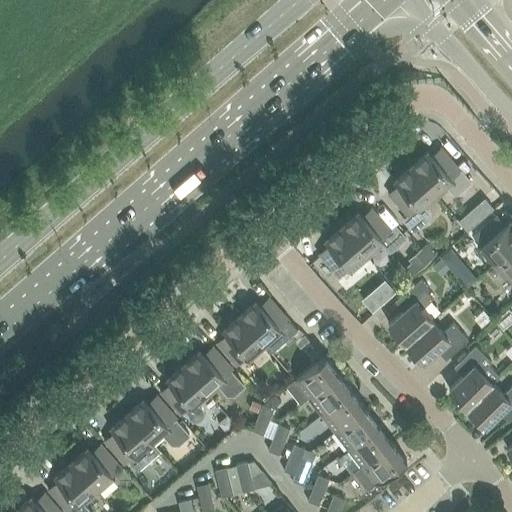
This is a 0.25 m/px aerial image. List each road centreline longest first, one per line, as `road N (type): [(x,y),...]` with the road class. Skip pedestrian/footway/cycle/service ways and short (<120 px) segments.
road 1 (secondary): [(0,341),(387,0)]
road 2 (secondary): [(303,0),(0,265)]
road 3 (residential): [(262,230),(0,460)]
road 4 (residential): [(511,182),(435,96),(400,106),(262,230)]
road 5 (residential): [(460,461),(262,230)]
road 6 (unclassified): [(406,0),(511,113)]
